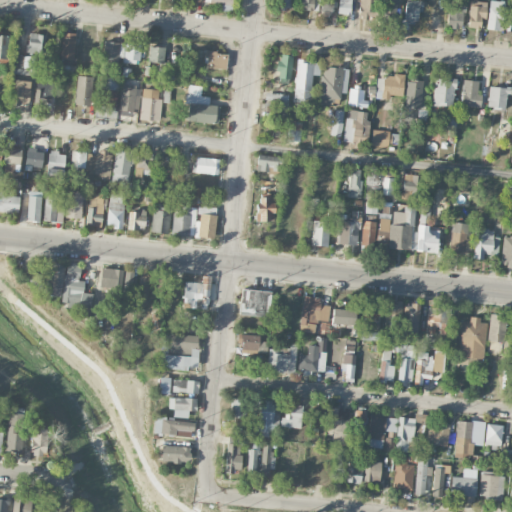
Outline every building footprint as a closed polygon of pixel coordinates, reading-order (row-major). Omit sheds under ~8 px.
[(232,11),(232,0),(209,0),(210,2),(220,2),(220,11),(232,11)] [(276,0),(276,9),(290,9),(290,0),(301,0),(301,10),(318,11),(318,0),(276,0)] [(338,0),(339,13),(352,13),(351,0),(338,0)] [(377,0),(359,0),(359,18),(378,18),(377,0)] [(383,0),(382,23),(396,24),(397,0),(383,0)] [(404,24),(419,25),(419,1),(404,0),(404,24)] [(449,0),(447,0),(446,27),(462,28),(463,1),(449,0)] [(473,0),(469,0),(468,27),(480,28),(480,19),(485,19),(486,1),(473,1),(473,0)] [(489,0),(487,29),(498,30),(499,22),(503,22),(505,2),(490,0),(489,0)] [(75,33),(62,32),(61,59),(74,60),(75,33)] [(44,53),(45,34),(27,33),(27,52),(44,53)] [(118,63),(120,43),(104,41),(101,61),(118,63)] [(123,62),(140,63),(140,44),(123,43),(123,62)] [(164,47),(147,46),(147,75),(163,75),(164,47)] [(227,53),(205,52),(204,68),(226,69),(227,53)] [(277,82),(290,83),(292,55),(278,54),(277,82)] [(312,75),(319,75),(320,62),(295,60),(294,100),(311,101),(312,75)] [(340,103),(342,67),(321,66),(319,97),(328,98),(328,102),(340,103)] [(404,75),(383,73),(381,98),(390,99),(390,95),(402,96),(404,75)] [(75,105),(90,105),(92,77),(77,76),(75,105)] [(36,87),(50,88),(51,77),(36,77),(36,87)] [(100,106),(117,106),(118,78),(101,77),(100,106)] [(455,78),(434,77),(433,105),(454,106),(455,78)] [(30,81),(13,80),(12,105),(29,105),(30,81)] [(422,80),(406,80),(405,108),(421,108),(422,80)] [(461,105),(480,107),(481,95),(476,95),(477,81),(462,80),(461,105)] [(201,86),(189,85),(185,120),(218,123),(219,106),(209,105),(210,97),(200,96),(201,86)] [(137,116),(138,88),(121,87),(120,116),(137,116)] [(508,87),(489,87),(487,108),(506,108),(508,87)] [(35,88),(34,106),(51,107),(52,89),(35,88)] [(347,104),(362,106),(364,90),(349,88),(347,104)] [(161,99),(157,99),(158,90),(141,89),(141,118),(161,119),(161,99)] [(288,94),(273,93),(273,101),(279,101),(278,125),(287,126),(288,94)] [(426,120),(426,108),(408,109),(408,115),(414,115),(415,120),(426,120)] [(344,111),(334,110),(330,136),(340,137),(344,111)] [(366,112),(356,111),(356,118),(345,118),(343,143),(368,144),(369,120),(366,120),(366,112)] [(456,128),(457,115),(440,114),(440,127),(456,128)] [(286,141),(301,141),(301,121),(287,121),(286,141)] [(391,131),(372,129),(370,146),(389,148),(391,131)] [(20,168),(22,148),(5,146),(3,166),(20,168)] [(43,150),(27,149),(25,165),(42,167),(43,150)] [(47,180),(63,181),(64,151),(48,150),(47,180)] [(111,181),(127,184),(132,152),(115,150),(111,181)] [(71,167),(87,168),(88,152),(72,151),(71,167)] [(110,177),(111,152),(98,151),(98,156),(90,155),(89,175),(110,177)] [(282,157),(258,154),(256,170),(281,172),(282,157)] [(151,170),(152,157),(135,156),(135,177),(141,177),(142,170),(151,170)] [(195,173),(218,174),(219,159),(196,157),(195,173)] [(361,171),(349,170),(348,197),(360,198),(361,171)] [(419,196),(421,175),(404,174),(402,194),(419,196)] [(393,178),(382,178),(382,194),(393,195),(393,178)] [(82,191),(66,190),(65,218),(81,218),(82,191)] [(0,211),(18,212),(19,196),(10,196),(10,192),(0,191),(0,211)] [(107,227),(122,227),(124,192),(109,191),(107,227)] [(437,191),(432,219),(447,222),(452,194),(437,191)] [(27,220),(40,221),(41,193),(28,193),(27,220)] [(57,194),(45,194),(44,221),(63,222),(63,205),(57,204),(57,194)] [(103,194),(88,194),(88,225),(103,226),(103,194)] [(256,221),(274,221),(274,197),(257,197),(256,221)] [(151,232),(169,233),(170,203),(152,202),(151,232)] [(171,233),(215,237),(216,215),(197,213),(198,207),(181,206),(180,213),(173,212),(171,233)] [(413,207),(404,206),(403,212),(392,212),(392,224),(388,223),(388,248),(412,249),(413,207)] [(437,252),(438,230),(429,229),(430,208),(419,208),(416,251),(437,252)] [(128,211),(128,229),(145,230),(146,211),(128,211)] [(310,244),(326,247),(330,222),(314,220),(310,244)] [(358,222),(337,221),(336,244),(357,245),(358,222)] [(361,245),(374,245),(375,221),(362,221),(361,245)] [(388,221),(378,221),(377,247),(387,248),(388,221)] [(450,251),(464,253),(467,223),(453,222),(450,251)] [(493,254),(494,229),(475,228),(474,258),(482,259),(483,253),(493,254)] [(511,236),(502,236),(501,266),(511,266),(511,236)] [(46,295),(62,296),(64,263),(48,262),(46,295)] [(79,306),(82,281),(79,281),(81,264),(66,263),(62,304),(79,306)] [(124,270),(102,267),(99,287),(109,288),(107,299),(126,302),(129,273),(123,272),(124,270)] [(135,307),(147,307),(148,276),(137,275),(135,307)] [(209,276),(202,276),(202,282),(184,282),(183,308),(208,309),(209,276)] [(167,280),(158,278),(155,293),(164,296),(167,280)] [(270,291),(241,290),(240,315),(269,316),(270,291)] [(91,305),(92,293),(81,292),(80,304),(91,305)] [(327,305),(320,305),(320,297),(302,296),(301,331),(315,332),(315,320),(327,321),(327,305)] [(386,302),(385,320),(401,320),(402,303),(386,302)] [(362,329),(378,329),(379,305),(363,304),(362,329)] [(401,335),(417,336),(419,305),(403,304),(401,335)] [(437,333),(437,334),(449,334),(450,308),(427,308),(426,333),(437,333)] [(354,310),(332,309),(331,324),(353,325),(354,310)] [(161,315),(153,313),(150,327),(159,328),(161,315)] [(487,351),(497,353),(499,343),(503,343),(507,316),(490,313),(486,343),(489,343),(487,351)] [(487,320),(469,318),(469,321),(461,320),(458,356),(483,359),(487,320)] [(162,351),(198,350),(198,334),(162,334),(162,351)] [(267,341),(259,341),(259,335),(237,334),(237,343),(241,343),(241,352),(266,353),(267,341)] [(325,371),(327,337),(319,337),(318,346),(307,345),(307,355),(299,354),(298,369),(325,371)] [(267,371),(289,372),(289,348),(268,347),(267,371)] [(197,369),(198,349),(190,348),(190,356),(160,354),(159,367),(197,369)] [(390,350),(381,350),(379,379),(393,380),(394,366),(389,365),(390,350)] [(444,352),(434,350),(433,355),(417,353),(413,383),(422,384),(423,378),(431,379),(432,371),(442,372),(444,352)] [(352,354),(342,354),(343,377),(352,377),(352,354)] [(411,384),(414,359),(400,358),(397,383),(411,384)] [(198,380),(159,378),(158,392),(197,394),(198,380)] [(196,411),(196,398),(171,397),(170,417),(188,418),(188,411),(196,411)] [(243,417),(243,398),(231,398),(231,417),(243,417)] [(250,434),(261,434),(261,436),(272,437),(273,418),(280,418),(280,401),(260,401),(259,422),(250,421),(250,434)] [(280,427),(301,428),(302,405),(285,404),(284,418),(281,418),(280,427)] [(309,428),(321,429),(322,408),(310,407),(309,428)] [(22,453),(23,413),(7,413),(7,453),(22,453)] [(397,417),(396,451),(407,452),(408,441),(413,442),(414,432),(424,433),(425,414),(415,413),(414,418),(397,417)] [(396,431),(396,416),(369,416),(368,447),(382,448),(383,430),(396,431)] [(192,436),(193,420),(154,419),(153,434),(192,436)] [(454,457),(471,458),(472,444),(483,445),(484,422),(456,420),(454,457)] [(448,423),(428,422),(427,445),(447,446),(448,423)] [(501,445),(502,425),(486,424),(484,445),(501,445)] [(45,455),(48,429),(32,427),(30,453),(45,455)] [(395,432),(383,431),(383,451),(394,451),(395,432)] [(239,474),(242,446),(236,445),(237,436),(229,436),(225,473),(239,474)] [(270,471),(271,444),(262,444),(261,471),(270,471)] [(189,459),(190,447),(161,446),(161,461),(182,462),(182,458),(189,459)] [(336,461),(350,461),(350,449),(336,448),(336,461)] [(257,449),(249,449),(246,474),(255,475),(257,449)] [(510,462),(510,450),(500,449),(500,462),(510,462)] [(425,475),(431,476),(432,467),(427,467),(427,458),(416,458),(415,494),(424,495),(425,475)] [(380,459),(365,459),(364,481),(380,481),(380,459)] [(393,491),(412,491),(413,462),(394,461),(393,491)] [(341,468),(341,482),(360,482),(361,463),(348,462),(348,468),(341,468)] [(434,465),(432,496),(442,497),(443,473),(449,473),(449,466),(434,465)] [(451,476),(450,494),(474,495),(476,469),(463,468),(462,477),(451,476)] [(503,499),(504,473),(480,472),(479,499),(503,499)] [(24,500),(25,495),(13,494),(11,511),(30,511),(31,501),(24,500)]
